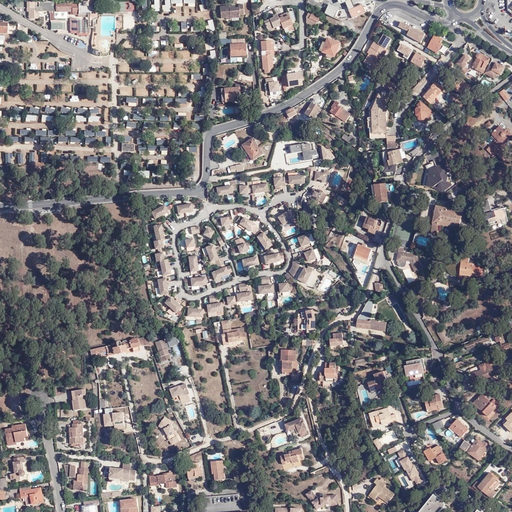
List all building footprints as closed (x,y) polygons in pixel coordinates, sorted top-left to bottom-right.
[(148,0),(140,0),(140,12),(149,12),(148,0)] [(159,0),(152,0),(151,0),(151,11),(160,11),(159,0)] [(169,0),(161,0),(162,11),(170,11),(169,0)] [(182,0),(171,0),(172,11),(183,11),(182,0)] [(195,0),(183,0),(184,12),(195,12),(195,0)] [(336,0),(339,5),(345,2),(348,9),(354,7),(351,0),(336,0)] [(89,5),(89,1),(83,1),(42,2),(6,3),(6,7),(14,7),(14,8),(24,8),(24,11),(26,12),(26,18),(39,18),(39,10),(50,10),(50,21),(54,21),(54,12),(72,12),(72,14),(88,14),(94,14),(94,9),(94,5),(89,5)] [(207,2),(198,2),(198,12),(207,12),(207,2)] [(334,18),(338,9),(328,4),(324,13),(334,18)] [(348,9),(351,18),(366,12),(362,4),(354,7),(348,9)] [(238,5),(238,7),(234,8),(229,8),(229,6),(219,7),(221,18),(225,18),(230,17),(230,18),(239,17),(239,14),(243,13),(242,5),(238,5)] [(309,10),(306,16),(317,21),(318,22),(321,16),(309,10)] [(273,28),(281,25),(283,28),(292,25),(289,16),(284,18),(283,17),(282,14),(277,15),(276,13),(273,15),(274,17),(269,19),(263,21),(265,27),(271,31),(274,30),(273,28)] [(317,21),(306,16),(307,22),(314,26),(317,21)] [(214,32),(213,19),(204,19),(205,32),(214,32)] [(77,33),(77,34),(90,34),(90,21),(88,21),(88,20),(71,20),(71,33),(77,33)] [(149,33),(148,20),(140,21),(141,33),(149,33)] [(177,33),(176,20),(168,20),(169,33),(177,33)] [(189,33),(188,20),(180,20),(181,33),(189,33)] [(201,32),(200,20),(191,20),(192,32),(201,32)] [(161,33),(160,21),(152,21),(153,33),(161,33)] [(403,21),(400,26),(410,31),(408,34),(408,35),(422,42),(427,33),(403,21)] [(400,26),(399,29),(408,34),(410,31),(400,26)] [(442,48),(440,47),(441,45),(444,40),(436,35),(429,47),(439,52),(442,48)] [(214,48),(213,36),(205,36),(205,48),(214,48)] [(325,44),(322,43),(318,51),(322,52),(321,52),(319,52),(319,53),(325,56),(324,56),(330,58),(330,56),(333,57),(338,43),(327,39),(325,44)] [(274,51),(271,51),(270,45),(270,40),(264,41),(261,41),(259,41),(262,69),(263,69),(263,73),(271,72),(271,68),(273,68),(272,54),(274,54),(274,51)] [(406,54),(405,56),(409,59),(414,48),(402,42),(398,50),(406,54)] [(246,54),(245,43),(239,44),(230,44),(230,56),(237,56),(237,54),(246,54)] [(365,64),(368,65),(377,70),(388,50),(374,43),(368,54),(370,55),(365,64)] [(216,59),(215,49),(206,49),(207,59),(216,59)] [(478,55),(479,56),(477,62),(475,61),(474,63),(475,64),(474,67),(483,71),(485,68),(487,69),(489,63),(491,58),(482,53),(481,52),(480,53),(479,53),(479,54),(478,54),(478,55)] [(426,59),(417,54),(412,62),(421,68),(426,59)] [(469,69),(466,67),(468,65),(466,63),(470,58),(465,54),(456,63),(462,68),(459,72),(463,76),(469,69)] [(215,73),(215,62),(203,63),(202,73),(215,73)] [(495,79),(498,73),(501,75),(505,67),(496,62),(493,67),(489,65),(485,73),(495,79)] [(375,73),(377,70),(368,65),(366,68),(375,73)] [(404,71),(396,66),(391,74),(400,79),(404,71)] [(301,73),(295,74),(287,74),(282,75),(283,87),(301,85),(301,80),(303,80),(303,77),(302,77),(301,73)] [(201,83),(202,74),(192,75),(192,83),(201,83)] [(214,83),(214,74),(203,74),(202,83),(214,83)] [(273,77),(265,78),(266,92),(279,91),(279,80),(273,80),(273,77)] [(384,78),(381,86),(396,92),(400,85),(384,78)] [(458,81),(453,88),(465,97),(471,88),(464,83),(463,84),(458,81)] [(432,89),(424,97),(436,108),(440,103),(435,99),(443,90),(436,84),(432,88),(432,89)] [(212,94),(213,86),(201,86),(201,94),(212,94)] [(190,97),(190,89),(181,89),(181,97),(190,97)] [(510,97),(504,89),(499,93),(505,101),(510,97)] [(224,105),(240,104),(239,92),(223,93),(224,105)] [(224,105),(223,93),(219,93),(221,107),(240,106),(240,104),(224,105)] [(386,112),(392,99),(379,93),(376,101),(372,109),(373,133),(387,132),(386,112)] [(211,106),(212,98),(200,97),(200,106),(211,106)] [(174,106),(174,98),(161,98),(161,106),(174,106)] [(371,137),(387,136),(387,134),(387,132),(373,133),(372,109),(376,101),(374,100),(370,108),(370,117),(368,117),(369,127),(370,127),(371,137)] [(318,120),(318,119),(323,109),(320,108),(321,107),(313,102),(306,114),(318,120)] [(338,106),(339,104),(336,102),(332,108),(333,108),(330,112),(346,121),(350,114),(338,106)] [(422,102),(418,106),(419,107),(417,110),(417,116),(419,118),(419,119),(423,122),(432,112),(422,102)] [(294,107),(285,112),(289,119),(298,114),(294,107)] [(144,120),(143,112),(131,112),(131,120),(144,120)] [(157,120),(157,112),(145,112),(145,120),(157,120)] [(172,121),(172,112),(160,112),(160,121),(172,121)] [(188,121),(188,113),(174,112),(174,121),(188,121)] [(206,122),(206,113),(193,113),(193,122),(206,122)] [(137,131),(137,122),(119,122),(119,131),(137,131)] [(156,131),(155,122),(143,122),(143,131),(156,131)] [(170,132),(171,122),(158,122),(158,132),(170,132)] [(184,132),(183,122),(171,122),(172,131),(184,132)] [(201,132),(208,123),(185,123),(185,132),(201,132)] [(494,136),(500,142),(495,147),(505,156),(507,154),(502,149),(508,143),(509,143),(510,143),(511,143),(511,142),(511,141),(511,140),(511,139),(511,133),(509,134),(507,132),(502,127),(495,134),(494,135),(494,136)] [(395,133),(387,134),(387,136),(387,146),(395,146),(397,146),(397,141),(396,141),(395,133)] [(134,143),(134,135),(121,135),(122,143),(134,143)] [(346,135),(343,138),(351,144),(355,138),(351,135),(349,138),(346,135)] [(149,144),(149,136),(136,136),(137,144),(149,144)] [(168,144),(167,136),(156,136),(157,144),(168,144)] [(181,145),(181,136),(172,137),(173,145),(181,145)] [(253,136),(251,138),(250,138),(242,145),(249,155),(251,154),(255,158),(264,151),(253,136)] [(112,137),(98,137),(99,145),(108,145),(112,145),(112,137)] [(193,145),(192,137),(184,137),(185,145),(193,145)] [(307,144),(293,146),(295,153),(307,151),(309,160),(316,159),(315,155),(319,154),(318,150),(314,151),(313,144),(307,145),(307,144)] [(123,145),(122,153),(134,154),(135,146),(123,145)] [(146,155),(146,145),(137,145),(138,155),(146,155)] [(157,155),(156,146),(148,146),(148,155),(157,155)] [(168,155),(168,146),(159,146),(160,155),(168,155)] [(182,156),(182,146),(173,146),(174,156),(182,156)] [(198,156),(197,147),(185,147),(185,156),(198,156)] [(507,154),(505,156),(495,147),(493,149),(503,160),(508,155),(507,154)] [(388,151),(382,152),(386,166),(403,162),(400,149),(388,152),(388,151)] [(12,153),(0,152),(0,163),(8,163),(12,163),(12,153)] [(37,152),(25,153),(25,163),(34,163),(37,163),(37,152)] [(53,152),(41,152),(41,163),(49,163),(53,163),(53,152)] [(25,153),(13,153),(12,164),(21,163),(25,163),(25,153)] [(69,154),(55,154),(55,162),(65,162),(69,162),(69,154)] [(84,154),(70,154),(70,162),(80,162),(84,162),(84,154)] [(99,154),(85,154),(85,161),(95,161),(99,162),(99,154)] [(111,154),(100,154),(100,162),(107,162),(111,162),(111,154)] [(135,169),(134,160),(122,160),(123,169),(135,169)] [(144,169),(144,160),(135,160),(136,169),(144,169)] [(157,169),(156,160),(148,160),(148,169),(157,169)] [(170,169),(169,160),(161,160),(161,169),(170,169)] [(197,168),(197,160),(185,160),(183,169),(197,168)] [(428,169),(426,187),(444,189),(452,187),(450,181),(447,181),(447,174),(440,173),(449,170),(446,161),(435,164),(434,161),(426,164),(428,169)] [(243,163),(230,166),(231,172),(244,170),(243,163)] [(198,180),(198,170),(172,171),(173,180),(198,180)] [(136,180),(135,171),(122,171),(123,181),(136,180)] [(146,180),(145,171),(136,171),(137,180),(146,180)] [(159,180),(159,171),(150,171),(151,180),(159,180)] [(170,180),(169,171),(161,171),(162,180),(170,180)] [(317,173),(317,174),(312,173),(311,180),(316,181),(316,182),(325,184),(327,174),(317,173)] [(306,176),(290,177),(291,185),(306,185),(306,176)] [(283,178),(275,179),(276,187),(284,186),(284,187),(287,187),(286,180),(284,180),(283,178)] [(347,178),(344,190),(353,192),(356,181),(347,178)] [(261,181),(254,182),(255,186),(254,187),(255,195),(270,192),(269,184),(261,185),(261,181)] [(386,185),(375,187),(379,205),(389,203),(386,185)] [(233,186),(218,188),(219,197),(234,195),(233,186)] [(252,186),(241,187),(242,195),(253,194),(252,186)] [(315,189),(310,201),(318,205),(324,193),(315,189)] [(502,224),(504,224),(507,223),(504,209),(501,210),(500,208),(491,210),(488,201),(481,203),(484,212),(485,211),(487,217),(489,224),(501,221),(502,224)] [(192,204),(177,207),(179,215),(194,212),(192,204)] [(309,204),(305,213),(313,216),(317,208),(309,204)] [(169,213),(168,212),(167,208),(165,206),(151,213),(155,220),(169,213)] [(436,206),(432,224),(438,226),(439,224),(440,220),(454,223),(453,227),(458,228),(461,214),(458,214),(459,212),(450,210),(450,209),(436,206)] [(281,220),(279,222),(283,228),(285,227),(284,226),(292,221),(292,220),(294,217),(291,213),(288,214),(288,213),(280,218),(281,220)] [(175,217),(169,220),(172,225),(178,223),(175,217)] [(232,217),(221,219),(221,220),(221,222),(222,227),(231,226),(230,225),(234,224),(232,217)] [(240,217),(237,222),(255,235),(259,229),(256,227),(257,226),(244,218),(244,219),(240,217)] [(380,232),(382,227),(381,227),(377,225),(379,221),(370,218),(370,219),(366,229),(369,230),(368,232),(374,234),(375,230),(377,230),(380,232)] [(437,233),(438,226),(432,224),(430,232),(437,233)] [(162,225),(154,227),(157,241),(154,242),(156,250),(158,250),(159,254),(155,255),(157,263),(160,262),(163,277),(171,275),(168,260),(165,261),(162,249),(164,249),(162,241),(165,240),(162,225)] [(199,227),(191,228),(193,236),(200,234),(199,227)] [(208,229),(204,236),(211,239),(215,233),(208,229)] [(264,233),(257,238),(266,251),(273,246),(264,233)] [(312,244),(311,243),(308,236),(308,235),(299,239),(303,247),(300,248),(302,252),(304,251),(309,263),(318,259),(313,247),(312,248),(310,244),(312,244)] [(348,248),(352,238),(346,235),(341,245),(348,248)] [(194,239),(186,241),(187,249),(195,248),(194,239)] [(248,252),(248,250),(246,248),(245,244),(238,247),(241,255),(248,252)] [(365,247),(362,246),(360,245),(356,255),(369,260),(373,250),(365,247)] [(219,260),(216,253),(215,250),(214,246),(206,248),(211,263),(216,261),(218,268),(225,265),(222,259),(219,260)] [(403,254),(404,249),(394,248),(393,255),(397,256),(396,264),(398,264),(398,265),(398,266),(399,268),(400,269),(401,269),(402,270),(403,270),(404,269),(405,269),(406,268),(406,267),(407,263),(410,264),(415,274),(422,271),(415,256),(403,254)] [(283,253),(264,257),(266,266),(282,262),(281,260),(285,260),(283,253)] [(197,257),(189,258),(191,273),(199,272),(197,257)] [(257,257),(242,261),(244,269),(259,265),(257,257)] [(460,279),(460,280),(469,281),(469,284),(472,284),(473,277),(486,278),(486,268),(475,267),(475,265),(469,265),(470,259),(464,259),(464,261),(462,260),(462,266),(459,265),(458,277),(458,278),(459,279),(460,279)] [(293,266),(292,270),(290,272),(295,277),(296,276),(297,273),(299,271),(300,268),(300,263),(294,262),(293,266)] [(226,267),(212,273),(215,281),(229,275),(226,267)] [(306,268),(299,280),(307,285),(314,272),(306,268)] [(407,282),(413,280),(410,268),(403,270),(407,282)] [(324,277),(333,281),(337,273),(328,269),(324,277)] [(206,278),(191,280),(192,288),(207,286),(206,278)] [(165,304),(177,314),(179,312),(182,307),(171,298),(169,295),(166,279),(158,281),(161,296),(165,295),(168,300),(165,304)] [(383,283),(376,285),(377,293),(385,292),(383,283)] [(289,284),(281,285),(282,294),(291,293),(289,284)] [(273,285),(259,287),(260,295),(275,293),(273,285)] [(426,291),(416,295),(420,304),(430,300),(426,291)] [(252,293),(237,295),(238,303),(254,301),(252,293)] [(204,315),(209,314),(215,313),(224,311),(222,303),(219,304),(217,295),(210,297),(211,305),(207,306),(208,310),(204,310),(188,309),(188,317),(204,318),(204,315)] [(227,299),(224,300),(225,307),(236,305),(235,297),(227,298),(227,299)] [(360,318),(371,319),(374,303),(369,302),(360,318)] [(320,320),(318,311),(308,313),(309,320),(308,321),(308,322),(308,324),(310,325),(312,325),(312,326),(309,326),(309,335),(314,335),(314,332),(317,332),(318,321),(320,320)] [(373,320),(371,319),(360,318),(359,322),(358,330),(372,332),(372,331),(387,333),(388,324),(383,324),(383,323),(381,323),(373,322),(373,320)] [(232,331),(230,321),(222,323),(224,335),(222,336),(223,342),(228,341),(229,344),(246,341),(244,329),(232,331)] [(444,328),(437,332),(444,344),(451,340),(444,328)] [(505,341),(503,334),(502,332),(495,335),(498,344),(505,341)] [(170,347),(179,343),(175,336),(167,339),(170,347)] [(490,342),(488,338),(466,347),(468,352),(476,349),(476,348),(490,342)] [(150,347),(149,344),(148,343),(143,339),(136,340),(132,341),(127,342),(123,343),(120,344),(120,347),(125,347),(125,350),(132,348),(133,353),(140,351),(139,347),(150,347)] [(169,355),(168,350),(165,340),(156,343),(161,357),(160,358),(162,363),(170,360),(169,355)] [(120,347),(120,344),(119,342),(112,344),(111,344),(111,345),(113,355),(125,352),(126,352),(125,350),(125,347),(120,347)] [(108,356),(113,355),(111,345),(90,350),(91,356),(107,352),(108,356)] [(283,350),(282,361),(283,361),(284,370),(284,375),(293,375),(294,362),(297,362),(297,351),(283,350)] [(425,359),(409,362),(411,375),(416,374),(417,378),(425,377),(424,369),(423,369),(422,366),(426,366),(425,359)] [(326,372),(321,372),(321,381),(337,382),(337,378),(337,373),(339,373),(339,366),(337,366),(337,362),(327,363),(326,372)] [(490,369),(472,376),(475,385),(499,376),(495,366),(489,368),(490,369)] [(375,382),(368,385),(370,391),(380,387),(381,388),(387,385),(384,377),(387,376),(385,372),(373,377),(375,382)] [(174,398),(183,395),(188,393),(185,386),(177,388),(176,386),(171,388),(174,398)] [(72,391),(74,401),(72,401),(74,411),(87,409),(85,399),(84,399),(83,396),(87,395),(86,389),(72,391)] [(17,390),(18,405),(26,404),(25,390),(17,390)] [(441,407),(441,410),(446,409),(445,395),(433,397),(434,399),(428,400),(430,409),(441,407)] [(489,417),(497,409),(501,406),(495,400),(491,404),(483,396),(474,404),(481,411),(482,410),(489,417)] [(381,424),(382,426),(392,423),(394,427),(399,425),(395,414),(390,416),(388,408),(369,414),(373,426),(381,424)] [(158,423),(169,446),(181,441),(170,418),(158,423)] [(452,428),(463,438),(467,434),(465,432),(468,429),(459,420),(452,428)] [(445,428),(442,421),(433,425),(436,432),(445,428)] [(81,423),(74,423),(73,423),(73,427),(70,427),(71,432),(73,432),(74,444),(83,443),(82,441),(85,441),(84,423),(81,423)] [(3,434),(5,445),(13,444),(13,443),(22,441),(22,437),(25,437),(24,430),(23,424),(9,426),(9,428),(3,429),(3,431),(3,434)] [(377,438),(373,440),(378,448),(382,446),(377,438)] [(480,461),(490,446),(485,442),(484,443),(478,439),(473,446),(465,441),(461,447),(480,461)] [(389,454),(397,451),(395,446),(387,449),(389,454)] [(431,448),(424,452),(430,462),(436,458),(439,462),(446,458),(441,449),(439,450),(437,447),(434,449),(432,450),(431,448)] [(398,476),(405,490),(422,481),(406,448),(396,453),(405,472),(398,476)] [(292,452),(293,454),(291,455),(281,457),(284,465),(292,463),(293,464),(301,462),(300,461),(305,460),(302,450),(292,452)] [(18,478),(18,476),(21,476),(23,476),(24,476),(24,477),(25,477),(26,477),(27,476),(27,475),(27,474),(27,473),(26,472),(25,472),(24,463),(26,463),(25,457),(13,459),(13,463),(14,463),(16,473),(12,474),(12,479),(18,478)] [(391,468),(397,473),(400,468),(394,464),(391,468)] [(111,477),(130,479),(136,480),(137,470),(112,468),(111,477)] [(84,485),(88,485),(89,473),(92,474),(92,470),(81,469),(81,475),(79,475),(79,476),(78,480),(75,479),(74,490),(83,490),(84,485)] [(199,469),(187,469),(187,481),(194,481),(194,482),(201,482),(201,474),(199,474),(199,469)] [(213,469),(213,480),(215,480),(215,484),(215,487),(222,487),(222,479),(225,479),(225,469),(213,469)] [(431,472),(435,480),(439,476),(435,469),(431,472)] [(503,484),(491,473),(490,474),(482,484),(478,482),(474,487),(473,488),(476,491),(477,489),(479,491),(481,489),(491,498),(503,484)] [(170,478),(170,480),(163,481),(150,482),(150,486),(151,492),(159,491),(159,490),(166,489),(167,494),(178,493),(177,487),(175,487),(174,476),(170,477),(170,478)] [(377,484),(369,496),(375,500),(378,496),(388,503),(395,494),(385,487),(386,485),(377,478),(374,482),(377,484)] [(31,496),(33,504),(44,502),(43,496),(46,496),(45,492),(43,493),(42,487),(21,491),(22,498),(26,497),(31,496)] [(319,498),(312,490),(305,495),(317,511),(322,508),(326,507),(326,505),(331,504),(331,507),(339,506),(338,495),(331,496),(331,497),(321,497),(319,498)] [(244,495),(202,497),(202,503),(244,501),(244,495)] [(419,511),(438,511),(444,506),(433,496),(419,511)] [(84,501),(85,507),(85,511),(98,511),(98,505),(101,505),(101,499),(84,501)] [(109,503),(109,511),(117,511),(127,510),(126,501),(109,503)]
